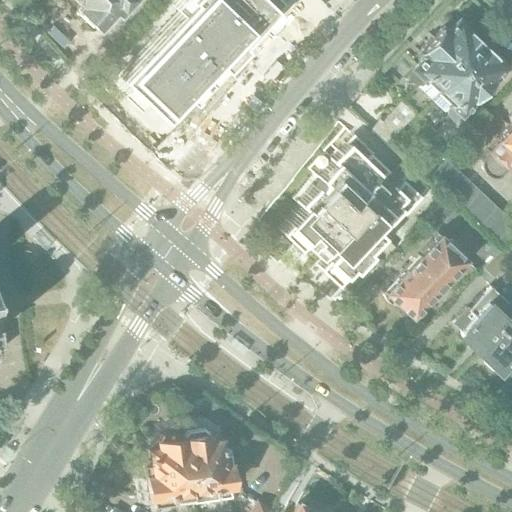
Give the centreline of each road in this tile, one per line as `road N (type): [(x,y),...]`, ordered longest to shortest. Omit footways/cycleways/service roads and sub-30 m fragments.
road 1 (secondary): [(159,266),(337,402),(511,502)]
road 2 (secondary): [(511,479),(341,377),(176,240)]
road 3 (residential): [(176,240),(379,0)]
road 4 (residential): [(9,511),(159,266)]
road 5 (secondary): [(4,97),(19,131),(159,266)]
road 6 (secondary): [(176,240),(4,97)]
